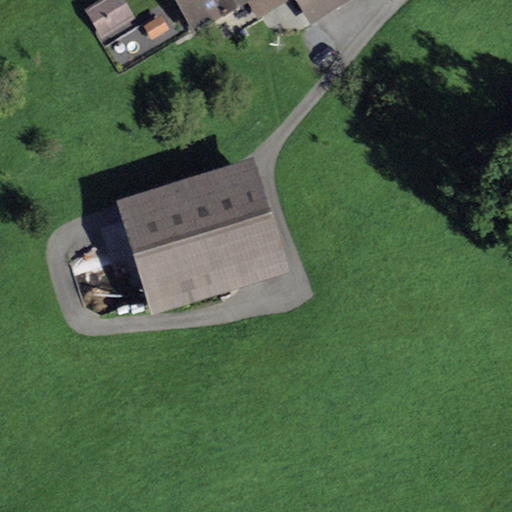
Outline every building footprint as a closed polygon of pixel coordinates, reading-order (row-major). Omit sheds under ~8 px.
[(116,0),(112,0),(92,13),(98,23),(104,19),(110,29),(127,18),(116,0)] [(184,0),(198,22),(233,0),(278,0),(279,0),(184,0)] [(307,0),(317,16),(342,0),(307,0)] [(251,181),(133,218),(158,299),(276,262),(251,181)] [(114,271),(135,265),(122,222),(101,228),(114,271)]
